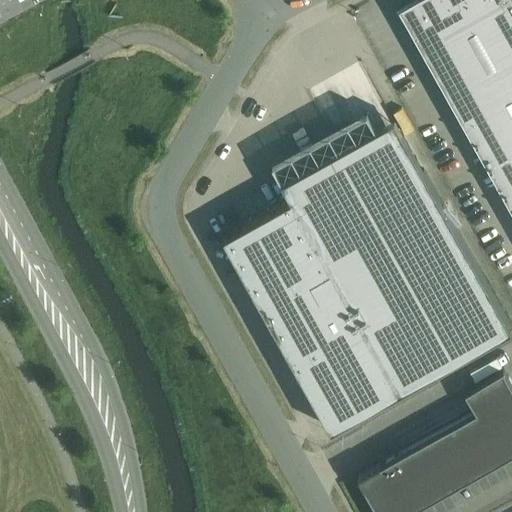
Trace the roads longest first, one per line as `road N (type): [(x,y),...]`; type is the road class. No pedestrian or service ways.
road 1 (unclassified): [(320,511),(162,223),(165,184),(275,4)]
road 2 (secondary): [(131,511),(100,407),(0,213)]
